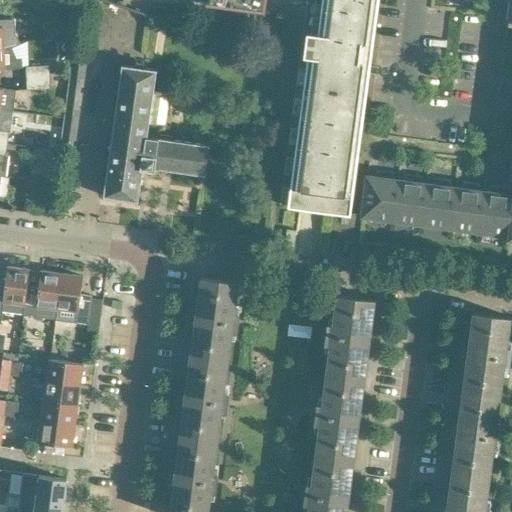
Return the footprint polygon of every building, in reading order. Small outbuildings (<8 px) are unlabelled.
[(192,0),(192,2),(264,11),(265,0),(192,0)] [(306,0),(304,16),(279,204),(350,213),(357,162),(378,0),(306,0)] [(511,0),(506,0),(510,3),(507,22),(511,22),(511,174),(509,188),(492,186),(491,192),(478,190),(478,184),(464,182),(463,188),(449,186),(450,180),(434,178),(434,184),(420,182),(421,176),(406,174),(405,180),(391,179),(392,172),(377,170),(376,177),(367,175),(362,215),(508,235),(508,238),(511,238),(511,0)] [(0,19),(0,48),(4,48),(4,47),(9,47),(13,47),(20,44),(15,32),(15,19),(0,19)] [(22,49),(33,47),(30,26),(18,28),(22,49)] [(22,67),(22,58),(10,58),(9,47),(4,47),(4,48),(0,48),(0,69),(4,69),(4,68),(11,68),(22,67)] [(76,147),(88,58),(86,58),(87,51),(75,50),(74,56),(73,56),(61,145),(76,147)] [(50,77),(50,64),(26,65),(27,78),(50,77)] [(122,64),(103,195),(137,200),(142,168),(154,170),(154,168),(204,174),(208,145),(146,136),(156,69),(122,64)] [(51,87),(50,77),(27,78),(27,89),(51,87)] [(17,90),(3,88),(0,87),(0,109),(15,112),(17,90)] [(0,142),(8,144),(9,131),(0,129),(0,142)] [(10,155),(6,154),(8,144),(0,142),(0,175),(1,175),(0,176),(6,176),(10,155)] [(54,204),(55,192),(43,191),(41,203),(54,204)] [(26,293),(29,269),(7,266),(4,289),(0,288),(0,322),(1,322),(3,310),(24,313),(26,293)] [(26,293),(24,313),(56,317),(57,308),(62,273),(40,270),(37,294),(26,293)] [(80,299),(83,275),(62,273),(57,308),(77,311),(76,323),(88,325),(91,301),(80,299)] [(233,311),(237,281),(200,277),(196,312),(192,311),(191,322),(194,323),(190,356),(227,361),(231,330),(236,331),(239,312),(233,311)] [(370,334),(374,299),(337,294),(333,324),(328,323),(325,343),(331,343),(327,374),(364,379),(368,345),(372,346),(373,335),(370,334)] [(506,346),(510,317),(473,311),(468,346),(465,346),(463,357),(467,357),(462,392),(499,397),(504,366),(508,366),(511,347),(506,346)] [(223,391),(227,361),(190,356),(186,390),(182,390),(181,401),(184,401),(180,437),(217,441),(221,410),(226,411),(229,391),(223,391)] [(9,375),(11,359),(3,358),(1,374),(9,375)] [(80,384),(83,363),(48,359),(45,380),(80,384)] [(0,388),(7,389),(9,375),(1,374),(0,378),(0,388)] [(359,413),(364,379),(327,374),(323,404),(317,403),(314,422),(320,423),(316,454),(353,459),(358,424),(362,425),(363,414),(359,413)] [(77,405),(80,384),(45,380),(43,400),(77,405)] [(100,400),(116,405),(120,394),(103,389),(100,400)] [(495,426),(499,397),(462,392),(458,426),(454,426),(452,437),(456,437),(451,472),(489,477),(493,445),(498,446),(501,427),(495,426)] [(75,425),(77,405),(43,400),(40,420),(75,425)] [(72,446),(75,425),(40,420),(37,441),(72,446)] [(213,471),(217,441),(180,437),(176,471),(172,470),(170,481),(174,481),(170,511),(207,511),(210,490),(215,491),(218,471),(213,471)] [(349,493),(353,459),(316,454),(312,483),(307,483),(304,502),(309,503),(308,511),(346,511),(347,504),(351,504),(352,493),(349,493)] [(485,506),(489,477),(451,472),(447,506),(443,506),(442,511),(489,511),(490,507),(485,506)] [(23,473),(20,495),(64,501),(67,478),(23,473)] [(20,495),(17,511),(62,511),(64,501),(20,495)]
